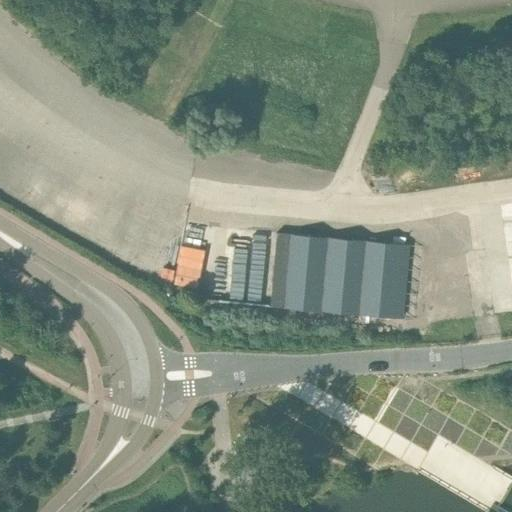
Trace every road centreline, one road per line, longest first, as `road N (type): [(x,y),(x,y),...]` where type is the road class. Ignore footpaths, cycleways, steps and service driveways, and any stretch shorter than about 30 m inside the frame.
road 1 (unclassified): [(189,374),(423,363),(511,349)]
road 2 (unclassified): [(155,375),(146,332),(113,292),(0,228)]
road 3 (unclassified): [(0,240),(105,331),(120,376)]
road 4 (unclassified): [(89,480),(131,447),(155,395),(155,375)]
